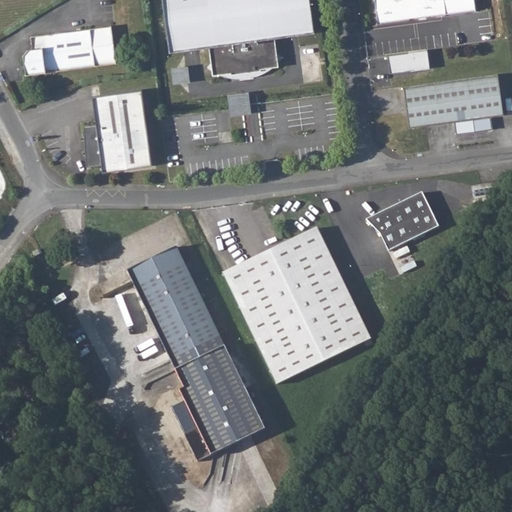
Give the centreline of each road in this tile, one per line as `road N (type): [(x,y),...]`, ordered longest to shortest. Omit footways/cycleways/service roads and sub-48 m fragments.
road 1 (unknown): [(42,190),(86,280),(112,366),(188,511)]
road 2 (residential): [(42,190),(178,197),(370,171)]
road 3 (residential): [(370,171),(346,0)]
road 4 (residential): [(370,171),(511,153)]
